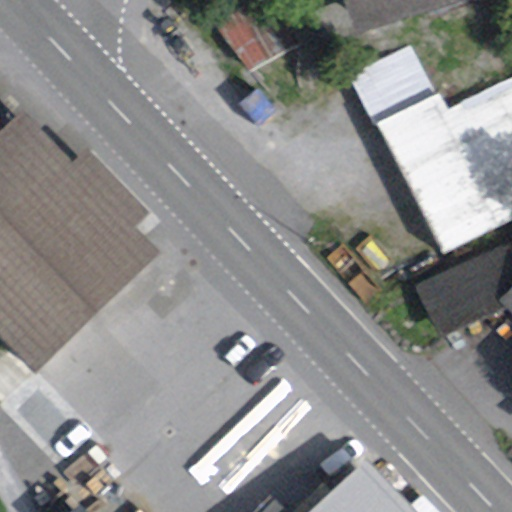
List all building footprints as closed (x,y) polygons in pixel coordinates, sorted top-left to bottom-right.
[(295,44),(270,0),(265,0),(222,24),(248,70),(295,44)] [(350,0),(356,15),(378,8),(384,24),(454,0),(350,0)] [(411,49),(352,79),(443,256),(511,220),(511,80),(447,114),(411,49)] [(0,146),(22,125),(0,102),(0,146)] [(0,333),(35,370),(151,259),(129,236),(67,172),(22,125),(0,146),(0,333)] [(129,236),(149,218),(86,153),(67,172),(129,236)] [(511,247),(487,259),(507,303),(511,308),(511,247)] [(507,303),(487,259),(417,291),(437,335),(507,303)] [(399,511),(366,477),(328,511),(399,511)]
